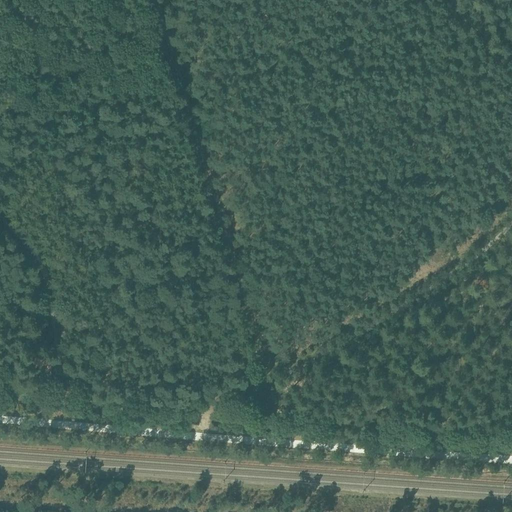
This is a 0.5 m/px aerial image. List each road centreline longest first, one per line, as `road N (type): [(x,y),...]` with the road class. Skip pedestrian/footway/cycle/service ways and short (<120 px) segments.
road 1 (track): [(511,440),(61,404),(44,277),(0,218)]
road 2 (unclassified): [(0,416),(511,457)]
road 3 (track): [(270,375),(159,8)]
road 4 (track): [(159,8),(0,107)]
road 5 (track): [(128,511),(0,504)]
